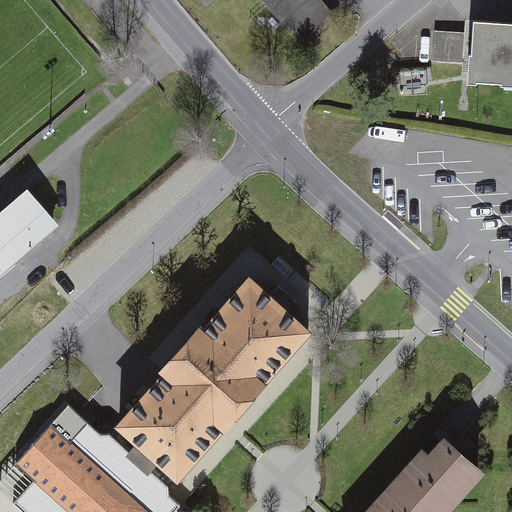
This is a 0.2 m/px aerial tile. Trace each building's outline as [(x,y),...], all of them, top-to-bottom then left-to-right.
[(204,0),(215,15),(237,0),(204,0)] [(320,0),(264,0),(311,58),(345,31),(320,0)] [(511,31),(485,30),(483,65),(478,64),(477,95),(488,95),(488,92),(511,93),(511,31)] [(0,291),(67,234),(35,196),(0,225),(0,291)] [(258,285),(124,433),(146,453),(178,482),(188,490),(235,438),(240,443),(283,396),(277,392),(322,342),(258,285)] [(187,511),(168,493),(178,482),(146,453),(135,466),(74,413),(22,473),(64,511),(187,511)] [(469,511),(497,482),(476,463),(485,454),(467,437),(458,447),(450,439),(381,511),(469,511)]
